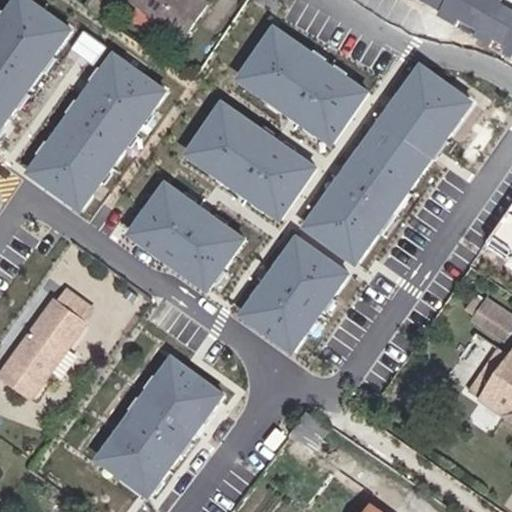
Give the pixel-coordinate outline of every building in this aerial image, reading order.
[(26,0),(12,0),(0,18),(0,125),(68,30),(26,0)] [(85,0),(85,2),(104,14),(113,0),(85,0)] [(202,0),(134,0),(182,31),(202,0)] [(422,0),(438,9),(442,0),(422,0)] [(511,0),(444,0),(436,14),(453,24),(457,19),(482,33),(478,39),(511,57),(511,0)] [(367,92),(272,28),(237,80),(332,143),(367,92)] [(110,53),(27,169),(79,206),(162,89),(110,53)] [(418,66),(303,225),(356,263),(471,104),(418,66)] [(313,165),(219,102),(184,153),(279,217),(313,165)] [(242,239),(163,183),(126,234),(205,290),(242,239)] [(511,203),(487,239),(511,256),(511,203)] [(346,271),(294,236),(240,314),(292,349),(346,271)] [(32,396),(85,323),(57,302),(4,376),(32,396)] [(482,325),(511,346),(511,322),(493,309),(492,311),(484,305),(476,317),(484,323),(482,325)] [(477,396),(490,405),(511,373),(511,358),(507,355),(477,396)] [(171,357),(95,459),(146,496),(222,394),(171,357)] [(511,373),(490,405),(511,421),(511,373)] [(332,428),(309,411),(300,424),(324,440),(332,428)] [(300,424),(291,436),(315,452),(324,440),(300,424)] [(46,470),(64,446),(53,438),(36,463),(46,470)]
